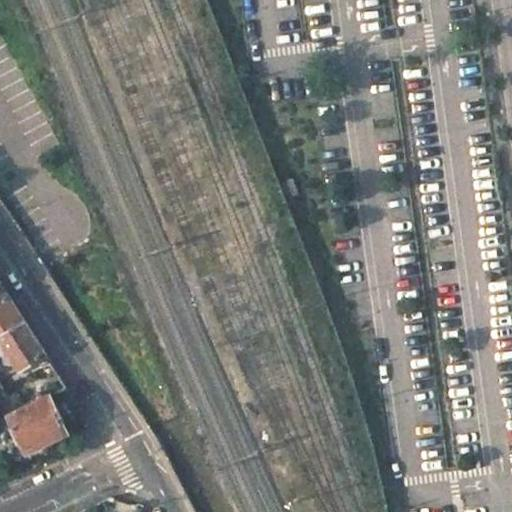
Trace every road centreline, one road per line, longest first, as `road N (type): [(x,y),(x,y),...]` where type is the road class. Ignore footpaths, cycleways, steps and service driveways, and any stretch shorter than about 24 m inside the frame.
road 1 (unknown): [(260,0),(275,63),(353,50),(411,474),(423,489),(455,489)]
road 2 (unknown): [(503,511),(436,0)]
road 3 (tertiary): [(0,233),(140,450)]
road 4 (unclassified): [(13,511),(140,450)]
road 5 (unknown): [(442,39),(353,50),(346,0)]
